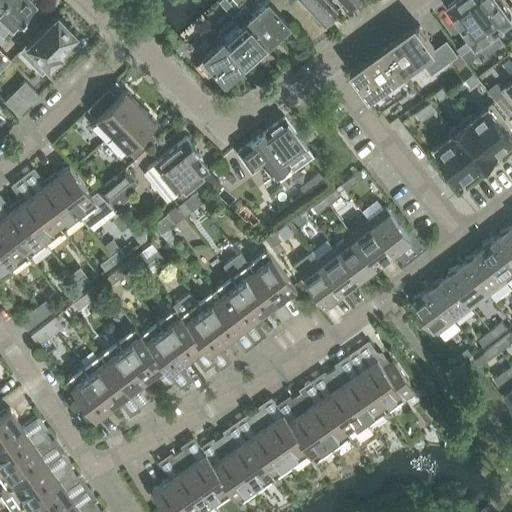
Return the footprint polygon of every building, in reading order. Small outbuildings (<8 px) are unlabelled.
[(0,0),(0,33),(1,35),(10,26),(34,1),(33,0),(0,0)] [(265,43),(287,23),(267,0),(252,13),(243,4),(236,11),(265,43)] [(299,0),(322,22),(335,10),(326,0),(299,0)] [(499,36),(495,30),(473,0),(453,0),(448,4),(480,49),(499,36)] [(473,0),(495,30),(511,18),(499,0),(473,0)] [(243,62),(265,43),(236,11),(231,15),(239,24),(222,39),(243,62)] [(55,14),(25,43),(36,55),(30,62),(40,72),(59,53),(56,50),(59,47),(58,47),(73,32),(55,14)] [(420,25),(354,72),(371,96),(405,72),(409,77),(427,64),(433,73),(459,54),(449,40),(437,48),(420,25)] [(179,35),(171,43),(179,51),(187,43),(179,35)] [(220,82),(243,62),(222,39),(195,63),(206,75),(211,71),(220,82)] [(460,53),(471,46),(467,41),(456,48),(460,53)] [(0,67),(8,59),(0,50),(0,67)] [(475,73),(466,79),(472,86),(480,80),(477,77),(475,73)] [(17,115),(37,95),(22,80),(2,100),(17,115)] [(511,80),(502,88),(511,101),(511,80)] [(441,99),(449,93),(443,85),(435,92),(441,99)] [(116,96),(108,88),(108,87),(85,109),(93,117),(87,123),(104,141),(139,105),(124,89),(116,96)] [(422,120),(437,110),(431,101),(416,112),(422,120)] [(469,115),(498,153),(511,142),(511,135),(502,122),(506,120),(493,103),(472,119),(469,115)] [(139,105),(104,141),(119,156),(125,150),(133,158),(155,137),(146,128),(154,120),(139,105)] [(469,115),(452,128),(481,166),(498,153),(469,115)] [(311,155),(307,149),(284,117),(238,150),(251,168),(260,161),(271,174),(287,162),(292,169),(311,155)] [(453,133),(432,149),(445,166),(449,163),(462,180),(481,166),(452,128),(451,129),(453,133)] [(199,152),(186,136),(147,168),(171,197),(207,168),(196,154),(199,152)] [(95,190),(89,194),(67,165),(49,179),(78,217),(86,227),(112,207),(95,190)] [(108,200),(134,178),(124,167),(97,190),(108,200)] [(205,170),(196,182),(212,195),(222,184),(205,170)] [(320,170),(300,186),(311,199),(331,184),(320,170)] [(357,181),(352,175),(341,183),(346,190),(357,181)] [(62,230),(78,217),(49,179),(32,192),(62,230)] [(324,196),(329,202),(340,193),(335,187),(324,196)] [(195,205),(196,206),(204,200),(197,190),(189,196),(195,205)] [(45,243),(62,230),(32,192),(16,204),(45,243)] [(191,210),(196,206),(195,205),(189,196),(183,200),(191,210)] [(317,211),(329,202),(324,196),(312,205),(317,211)] [(376,198),(361,209),(369,220),(393,252),(401,246),(411,241),(410,239),(411,238),(387,206),(384,209),(376,198)] [(0,220),(27,256),(45,243),(16,204),(0,216),(0,220)] [(167,212),(174,222),(182,216),(175,206),(167,212)] [(159,219),(166,228),(174,222),(167,212),(159,219)] [(290,222),(295,228),(305,220),(301,214),(290,222)] [(255,216),(249,223),(255,230),(262,223),(255,216)] [(161,232),(166,228),(159,219),(153,223),(161,232)] [(0,255),(10,269),(27,256),(0,220),(0,255)] [(375,266),(393,252),(369,220),(350,233),(375,266)] [(140,243),(145,239),(146,224),(144,221),(131,230),(140,243)] [(511,254),(511,226),(499,237),(511,254)] [(273,245),(281,239),(274,230),(266,236),(273,245)] [(358,278),(375,266),(350,233),(334,245),(358,278)] [(506,282),(511,277),(511,254),(499,237),(481,250),(506,282)] [(311,251),(342,290),(349,286),(359,281),(358,279),(358,278),(334,245),(328,238),(311,251)] [(113,240),(105,246),(111,254),(119,248),(113,240)] [(151,242),(141,249),(146,256),(156,249),(151,242)] [(108,256),(113,263),(125,254),(119,247),(119,248),(111,254),(108,256)] [(246,262),(275,300),(293,287),(264,248),(246,262)] [(325,303),(342,290),(311,251),(310,250),(294,263),(325,303)] [(489,295),(506,282),(481,250),(464,262),(489,295)] [(0,276),(10,269),(0,255),(0,276)] [(105,269),(113,263),(108,256),(100,262),(105,269)] [(116,269),(121,275),(132,267),(127,261),(116,269)] [(258,313),(275,300),(246,262),(229,275),(258,313)] [(471,308),(489,295),(464,262),(447,276),(471,308)] [(112,282),(121,275),(116,269),(107,276),(112,282)] [(80,288),(90,280),(85,273),(75,281),(80,288)] [(241,326),(258,313),(229,275),(212,288),(241,326)] [(454,321),(471,308),(447,276),(429,289),(454,321)] [(70,295),(80,288),(75,281),(65,288),(70,295)] [(82,295),(87,301),(98,293),(92,287),(82,295)] [(224,339),(241,326),(212,288),(194,301),(224,339)] [(437,334),(454,321),(429,289),(413,301),(437,334)] [(224,339),(194,301),(187,292),(172,303),(174,306),(172,307),(207,352),(224,339)] [(78,308),(87,301),(82,295),(73,302),(78,308)] [(38,305),(45,315),(53,309),(45,299),(38,305)] [(27,329),(45,315),(38,305),(19,319),(27,329)] [(206,353),(207,352),(172,307),(155,320),(184,359),(201,346),(206,353)] [(46,322),(54,332),(62,325),(55,315),(46,322)] [(167,372),(184,359),(155,320),(139,333),(133,326),(167,372)] [(489,332),(493,338),(507,327),(503,321),(489,332)] [(38,344),(54,332),(46,322),(31,334),(38,344)] [(167,372),(133,326),(116,339),(145,378),(161,365),(167,372)] [(484,345),(493,338),(489,332),(479,339),(472,345),(476,351),(484,345)] [(497,343),(502,349),(511,341),(511,340),(508,335),(497,343)] [(127,391),(145,378),(116,339),(98,353),(127,391)] [(481,364),(502,349),(497,343),(477,358),(481,364)] [(473,354),(476,351),(472,345),(456,356),(461,363),(473,354)] [(110,404),(127,391),(98,353),(80,366),(110,404)] [(356,370),(387,415),(391,412),(387,408),(412,390),(391,360),(381,366),(374,357),(356,370)] [(511,364),(495,377),(511,398),(511,364)] [(93,417),(110,404),(80,366),(63,379),(93,417)] [(387,415),(356,370),(344,378),(335,366),(329,369),(367,422),(380,412),(384,417),(387,415)] [(353,432),(367,422),(329,369),(324,373),(334,386),(321,395),(352,439),(356,437),(353,432)] [(352,439),(321,395),(309,404),(299,390),(294,394),(332,447),(345,437),(349,442),(352,439)] [(317,457),(332,447),(294,394),(289,398),(298,411),(287,419),(281,412),(280,412),(317,465),(321,462),(317,457)] [(0,441),(21,427),(8,408),(0,414),(0,441)] [(317,465),(280,412),(268,421),(259,408),(254,412),(291,465),(305,454),(309,459),(311,458),(316,465),(317,465)] [(276,475),(291,465),(254,412),(248,415),(258,428),(245,437),(276,482),(280,480),(276,475)] [(0,467),(47,435),(43,429),(30,439),(21,427),(0,441),(0,467)] [(276,482),(245,437),(233,446),(224,433),(218,437),(256,489),(270,479),(273,484),(276,482)] [(0,489),(2,493),(46,462),(37,450),(50,441),(47,435),(0,467),(0,481),(4,487),(0,489)] [(241,499),(256,489),(218,437),(213,440),(222,453),(211,461),(204,452),(203,452),(241,506),(244,504),(241,499)] [(241,506),(203,452),(191,461),(182,448),(177,452),(213,505),(228,494),(231,499),(234,498),(240,507),(241,506)] [(202,511),(213,505),(177,452),(171,456),(180,468),(168,477),(192,511),(202,511)] [(18,507),(71,470),(67,465),(54,474),(46,462),(2,493),(1,494),(13,511),(18,507)] [(49,511),(70,497),(62,485),(75,476),(71,470),(18,507),(21,511),(49,511)] [(192,511),(168,477),(150,490),(160,504),(150,511),(192,511)] [(86,511),(96,506),(92,500),(79,510),(70,497),(49,511),(86,511)]
